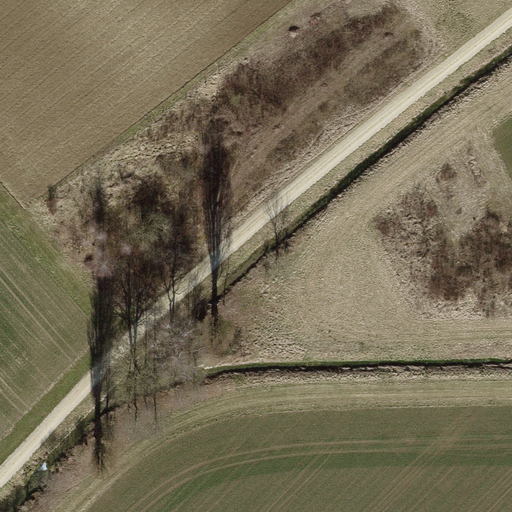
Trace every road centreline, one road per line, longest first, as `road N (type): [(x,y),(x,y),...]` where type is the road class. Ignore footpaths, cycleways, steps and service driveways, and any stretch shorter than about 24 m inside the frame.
road 1 (track): [(0,479),(167,303),(511,17)]
road 2 (track): [(0,199),(127,343)]
